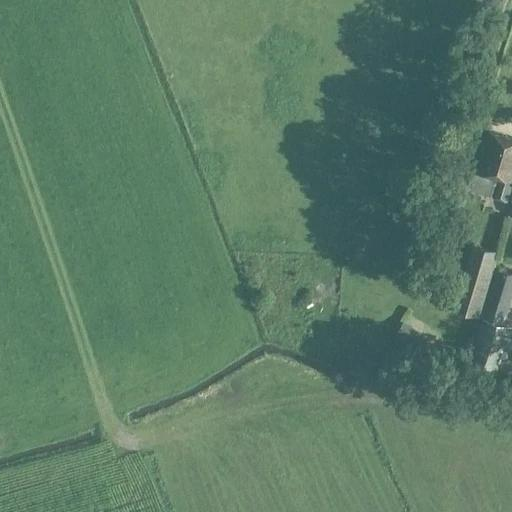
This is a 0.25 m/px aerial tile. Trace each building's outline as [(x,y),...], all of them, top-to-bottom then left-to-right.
[(509,201),(511,190),(511,136),(489,130),(477,170),(495,176),(494,178),(496,178),(491,196),(509,201)] [(433,200),(430,212),(439,214),(442,202),(433,200)] [(459,291),(483,298),(497,252),(473,245),(459,291)] [(423,256),(411,253),(409,265),(421,268),(423,256)] [(507,312),(511,294),(511,273),(496,268),(485,306),(507,312)] [(470,363),(490,369),(503,323),(483,317),(470,363)] [(430,357),(437,346),(402,325),(395,336),(430,357)]
